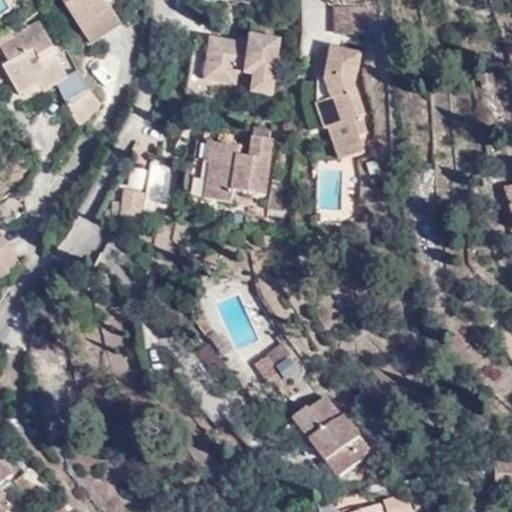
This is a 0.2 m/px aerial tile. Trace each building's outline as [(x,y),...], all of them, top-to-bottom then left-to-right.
[(74,0),(68,4),(93,41),(123,22),(113,7),(106,7),(102,0),(74,0)] [(368,5),(337,6),(338,33),(369,32),(368,5)] [(5,65),(28,106),(60,88),(82,127),(104,104),(90,89),(79,69),(68,75),(55,52),(59,50),(42,20),(1,43),(12,61),(5,65)] [(241,41),(253,43),(254,35),(254,33),(242,32),(241,41)] [(254,35),(253,43),(241,41),(214,37),(213,41),(197,38),(189,93),(216,97),(218,81),(238,83),(239,72),(257,74),(255,93),(274,95),(282,40),(254,35)] [(365,52),(329,46),(323,76),(330,78),(337,97),(321,102),(330,127),(334,126),(345,158),(366,151),(361,135),(369,132),(364,116),(368,114),(356,80),(360,75),(365,52)] [(337,97),(330,78),(323,76),(321,102),(337,97)] [(132,112),(116,140),(146,156),(161,128),(132,112)] [(275,139),(255,136),(251,156),(242,155),(243,146),(210,141),(207,162),(212,163),(206,199),(233,203),(235,190),(267,194),(275,139)] [(147,193),(128,190),(124,219),(142,222),(147,193)] [(511,190),(502,194),(511,226),(511,190)] [(0,256),(4,255),(0,249),(11,244),(2,231),(0,231),(0,256)] [(264,361),(273,371),(289,359),(279,346),(262,359),(264,361)] [(268,388),(279,380),(273,371),(264,361),(253,371),(268,388)] [(289,394),(279,380),(268,388),(279,403),(289,394)] [(337,482),(363,463),(351,446),(359,441),(342,419),(339,421),(324,401),(308,414),(305,411),(291,423),(337,482)] [(511,461),(498,461),(498,483),(511,483),(511,461)] [(0,492),(0,511),(6,511),(12,507),(0,492)] [(382,506),(383,511),(409,511),(406,504),(402,506),(400,500),(382,506)]
